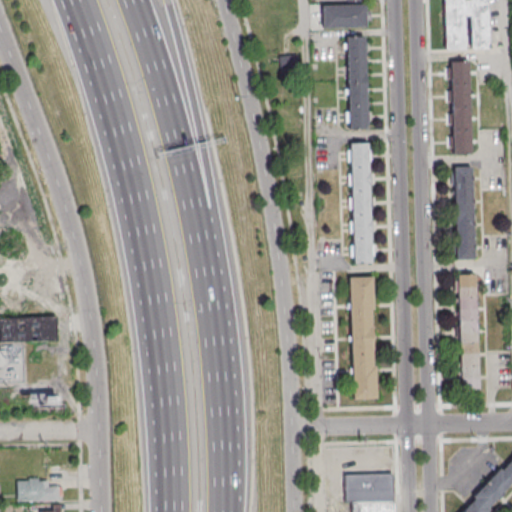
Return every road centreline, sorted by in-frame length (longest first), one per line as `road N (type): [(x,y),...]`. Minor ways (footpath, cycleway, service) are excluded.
road 1 (residential): [(395,0),(407,511)]
road 2 (residential): [(428,511),(417,0)]
road 3 (tertiary): [(0,37),(63,205),(82,284),(96,391),(98,511)]
road 4 (tertiary): [(290,429),(276,246),(250,105),(218,0)]
road 5 (motorway): [(220,385),(202,235),(136,0)]
road 6 (motorway): [(220,385),(233,297),(216,190),(168,0)]
road 7 (motorway): [(127,142),(167,343),(174,511)]
road 8 (residential): [(511,422),(290,429)]
road 9 (motorway): [(83,0),(127,142)]
road 10 (motorway): [(225,511),(220,385)]
